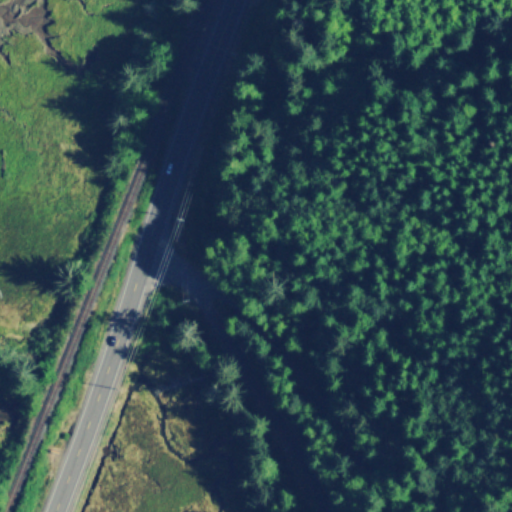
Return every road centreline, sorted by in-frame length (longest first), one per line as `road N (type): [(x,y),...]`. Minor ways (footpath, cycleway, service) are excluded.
road 1 (trunk): [(47,511),(238,0)]
road 2 (residential): [(316,511),(191,290),(148,242)]
